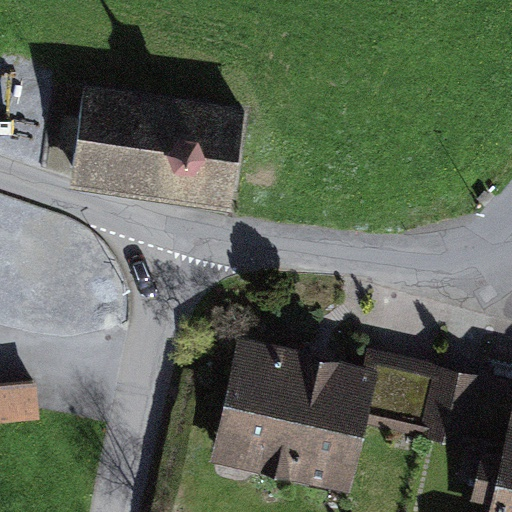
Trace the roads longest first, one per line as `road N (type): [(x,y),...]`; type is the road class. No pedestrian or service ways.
road 1 (residential): [(177,232),(476,283)]
road 2 (residential): [(118,511),(177,232)]
road 3 (residential): [(0,185),(177,232)]
